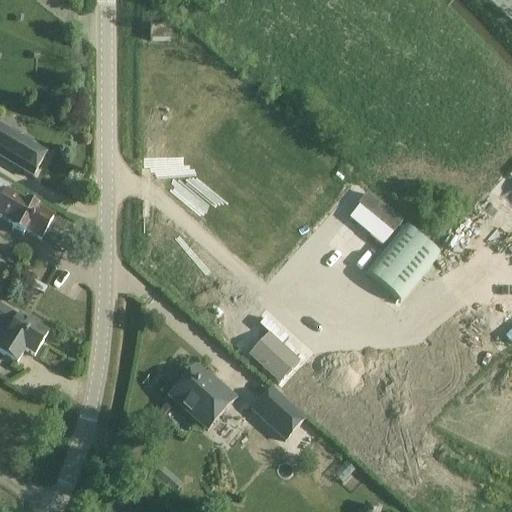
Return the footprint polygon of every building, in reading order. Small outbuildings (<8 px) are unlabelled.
[(149,29),(149,42),(170,42),(171,29),(149,29)] [(258,91),(269,100),(274,93),(263,84),(258,91)] [(231,127),(206,106),(195,119),(192,116),(181,128),(184,131),(173,144),(197,165),(220,139),(232,150),(240,140),(228,129),(231,127)] [(0,128),(0,159),(32,180),(46,156),(0,128)] [(0,184),(0,203),(0,204),(0,219),(40,241),(52,219),(6,193),(8,189),(0,184)] [(367,196),(358,207),(377,223),(367,235),(381,247),(400,223),(367,196)] [(223,250),(199,229),(188,242),(185,239),(173,253),(176,255),(166,268),(190,289),(212,263),(226,275),(234,265),(221,253),(223,250)] [(405,229),(367,276),(401,304),(439,257),(405,229)] [(0,282),(11,266),(0,259),(0,282)] [(47,288),(29,280),(26,286),(44,295),(47,288)] [(0,307),(0,355),(15,366),(24,353),(33,359),(47,337),(8,312),(8,313),(0,307)] [(269,337),(249,359),(279,386),(299,364),(269,337)] [(208,377),(203,382),(193,373),(194,372),(193,372),(169,399),(170,400),(170,399),(207,431),(206,431),(207,432),(235,400),(208,377)] [(310,432),(275,400),(255,423),(292,455),(310,432)]
